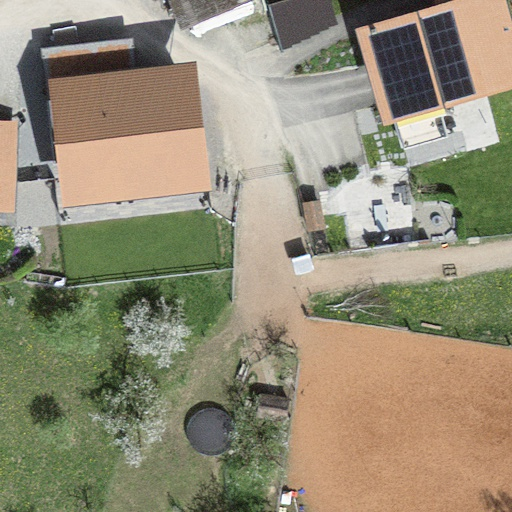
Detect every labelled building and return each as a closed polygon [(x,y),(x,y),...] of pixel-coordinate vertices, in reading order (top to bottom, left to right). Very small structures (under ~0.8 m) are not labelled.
[(176,0),(183,16),(221,0),(176,0)] [(286,0),(268,5),(276,41),(291,38),(290,30),(306,27),(299,0),(286,0)] [(436,97),(511,75),(511,47),(498,0),(441,0),(445,11),(368,33),(404,148),(448,135),(436,97)] [(183,81),(65,94),(75,186),(194,173),(183,81)] [(0,177),(6,178),(8,124),(0,123),(0,177)]
